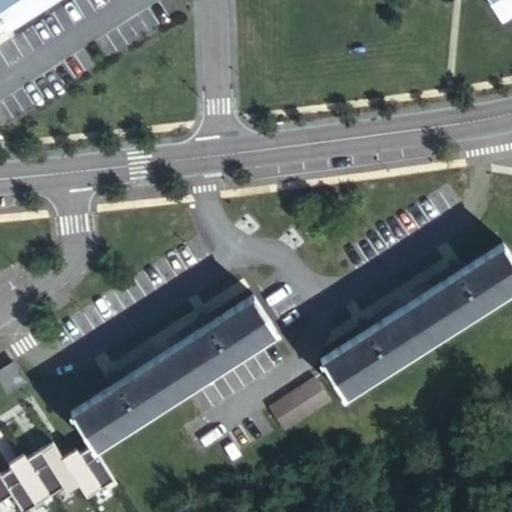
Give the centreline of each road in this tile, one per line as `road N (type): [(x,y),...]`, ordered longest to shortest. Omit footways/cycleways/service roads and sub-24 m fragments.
road 1 (tertiary): [(511,114),(221,155)]
road 2 (residential): [(67,172),(73,256),(0,317)]
road 3 (residential): [(221,155),(216,0)]
road 4 (tertiary): [(221,155),(67,172)]
